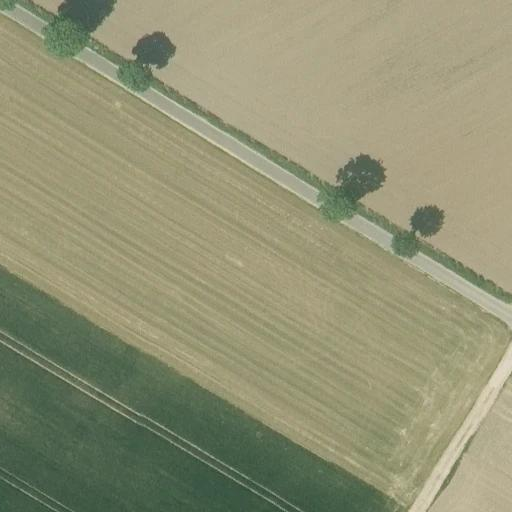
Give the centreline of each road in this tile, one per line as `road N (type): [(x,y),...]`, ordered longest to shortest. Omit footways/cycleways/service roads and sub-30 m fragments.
road 1 (track): [(511,328),(0,10)]
road 2 (track): [(420,511),(511,367)]
